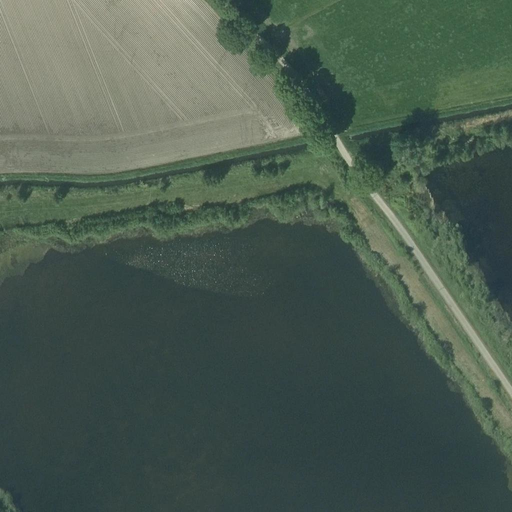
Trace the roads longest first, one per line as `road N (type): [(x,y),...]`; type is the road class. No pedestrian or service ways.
road 1 (track): [(0,211),(305,175),(327,182),(369,223),(511,432)]
road 2 (unclassified): [(511,397),(294,74),(218,0)]
